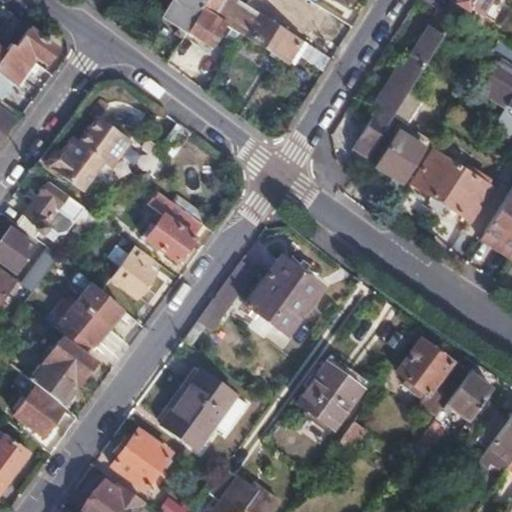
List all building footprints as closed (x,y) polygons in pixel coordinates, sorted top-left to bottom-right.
[(169,0),(164,8),(179,18),(179,21),(178,25),(173,33),(182,39),(188,29),(206,0),(169,0)] [(223,23),(231,28),(234,25),(246,4),(238,0),(206,0),(188,29),(211,43),(223,23)] [(301,39),(310,45),(327,56),(332,47),(328,45),(329,43),(307,30),(306,32),(298,27),(300,22),(265,0),(264,0),(248,0),(246,4),(286,30),(301,39)] [(333,0),(349,9),(354,0),(333,0)] [(434,0),(423,0),(438,9),(440,4),(434,0)] [(489,0),(455,0),(455,1),(467,8),(469,5),(481,13),(489,0)] [(322,26),(330,13),(310,1),(302,13),(322,26)] [(246,4),(234,25),(262,43),(288,59),(301,39),(286,30),(246,4)] [(352,148),(366,157),(394,112),(408,90),(455,13),(440,4),(438,9),(401,68),(396,65),(377,95),(383,98),(376,110),(352,148)] [(0,57),(0,100),(30,61),(29,58),(33,53),(46,61),(57,47),(29,27),(15,46),(11,42),(4,51),(0,57)] [(511,48),(498,39),(495,45),(511,55),(511,48)] [(302,56),(324,69),(331,58),(327,56),(310,45),(302,56)] [(511,67),(500,60),(490,77),(499,83),(490,98),(505,107),(495,122),(511,132),(511,67)] [(499,83),(490,77),(480,92),(490,98),(499,83)] [(408,90),(394,112),(409,121),(421,99),(408,90)] [(370,107),(376,110),(383,98),(377,95),(370,107)] [(0,139),(12,122),(0,112),(0,139)] [(52,152),(50,156),(50,162),(52,166),(75,183),(70,190),(77,196),(102,161),(108,165),(125,141),(94,118),(76,142),(70,138),(63,149),(52,152)] [(397,132),(376,166),(400,181),(425,139),(416,133),(412,141),(397,132)] [(148,133),(131,155),(145,166),(162,144),(148,133)] [(449,209),(467,221),(490,186),(431,150),(410,184),(428,196),(426,201),(442,212),(444,213),(446,212),(449,209)] [(25,215),(18,225),(35,238),(41,229),(45,232),(49,225),(58,231),(65,230),(71,221),(81,206),(48,181),(46,184),(44,182),(40,188),(40,191),(24,214),(25,215)] [(511,186),(482,232),(511,251),(511,250),(511,186)] [(177,261),(204,224),(172,200),(155,187),(145,200),(166,215),(157,228),(153,226),(145,237),(177,261)] [(172,200),(204,224),(208,217),(177,194),(172,200)] [(81,206),(71,221),(86,232),(97,218),(81,206)] [(9,228),(0,240),(0,260),(16,273),(26,260),(17,253),(27,241),(9,228)] [(482,232),(479,237),(509,256),(511,251),(482,232)] [(148,267),(154,259),(133,244),(110,276),(135,296),(154,271),(148,267)] [(46,246),(19,283),(31,292),(45,273),(57,255),(46,246)] [(279,258),(245,305),(285,334),(320,287),(279,258)] [(222,288),(198,320),(211,330),(254,270),(241,261),(222,288)] [(0,272),(0,298),(13,282),(0,272)] [(84,291),(77,300),(107,325),(121,307),(100,289),(78,272),(71,280),(84,291)] [(107,325),(77,300),(63,318),(56,326),(86,351),(93,343),(107,325)] [(61,338),(30,379),(61,405),(93,361),(61,338)] [(435,416),(443,405),(465,375),(452,366),(448,364),(449,361),(420,340),(397,374),(425,394),(419,403),(423,406),(435,416)] [(331,354),(296,402),(332,428),(366,380),(331,354)] [(200,371),(162,423),(196,448),(213,424),(225,432),(245,403),(200,371)] [(443,405),(467,422),(491,389),(468,372),(465,375),(443,405)] [(34,389),(15,415),(43,435),(62,408),(34,389)] [(490,442),(461,480),(469,485),(489,458),(500,466),(506,466),(507,465),(511,458),(511,411),(503,423),(490,442)] [(479,434),(490,442),(503,423),(493,416),(479,434)] [(432,420),(409,451),(419,459),(438,432),(438,425),(432,420)] [(337,441),(350,450),(363,433),(350,423),(337,441)] [(136,430),(110,465),(142,488),(169,453),(136,430)] [(0,442),(0,490),(29,450),(7,434),(0,442)] [(337,441),(319,466),(331,475),(350,450),(337,441)] [(132,511),(141,500),(122,487),(118,492),(103,482),(81,511),(132,511)] [(212,484),(194,509),(199,511),(258,511),(248,504),(246,507),(224,491),(224,493),(212,484)] [(500,506),(507,511),(508,511),(509,510),(511,506),(511,489),(500,506)]
